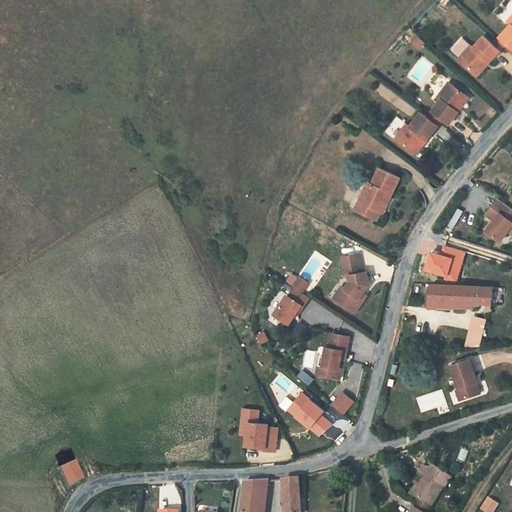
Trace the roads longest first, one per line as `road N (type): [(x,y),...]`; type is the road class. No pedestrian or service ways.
road 1 (unclassified): [(352,440),(405,262),(434,206),(511,112)]
road 2 (unclassified): [(188,475),(326,460),(352,440)]
road 3 (unclassified): [(511,407),(370,446),(352,440)]
road 4 (unclassified): [(72,511),(108,482),(188,475)]
